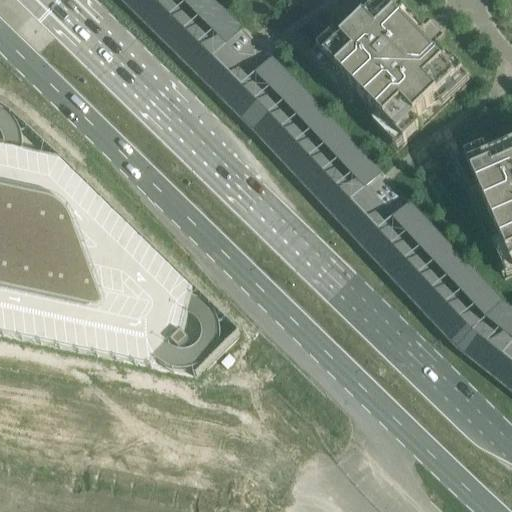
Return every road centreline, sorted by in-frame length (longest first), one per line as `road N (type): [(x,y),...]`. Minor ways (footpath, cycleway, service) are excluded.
road 1 (primary): [(0,35),(488,511)]
road 2 (primary): [(511,444),(55,0)]
